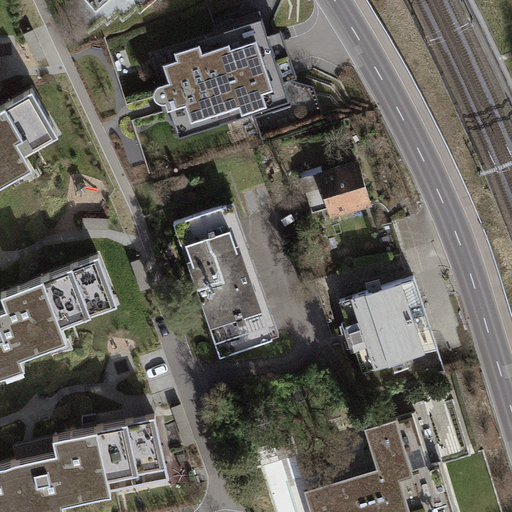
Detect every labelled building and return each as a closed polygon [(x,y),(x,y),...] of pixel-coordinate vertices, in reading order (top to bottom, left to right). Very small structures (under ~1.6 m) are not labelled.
[(83,0),(93,12),(107,0),(122,0),(126,4),(130,0),(83,0)] [(261,18),(151,56),(178,136),(289,99),(261,18)] [(0,184),(33,164),(25,151),(56,133),(31,90),(0,107),(0,184)] [(348,155),(304,173),(324,219),(368,201),(348,155)] [(230,212),(173,234),(216,347),(274,325),(230,212)] [(0,298),(3,306),(0,307),(0,374),(23,366),(19,354),(64,337),(59,324),(117,302),(99,255),(0,292),(0,298)] [(404,264),(334,289),(361,367),(431,343),(404,264)] [(55,454),(0,466),(0,511),(64,511),(62,504),(112,493),(109,478),(165,466),(153,416),(52,440),(55,454)] [(380,471),(308,492),(313,511),(414,511),(405,480),(417,476),(400,419),(367,428),(380,471)]
